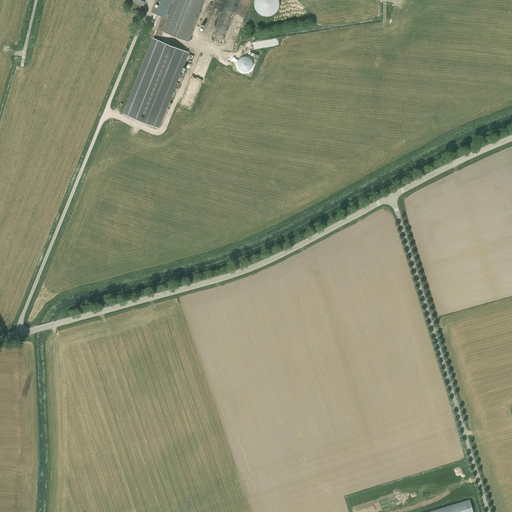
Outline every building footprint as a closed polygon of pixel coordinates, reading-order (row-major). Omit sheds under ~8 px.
[(203,0),(155,0),(151,12),(166,18),(173,0),(174,0),(176,0),(163,31),(187,41),(203,0)] [(254,0),(254,2),(254,3),(254,5),(254,6),(255,8),(256,9),(257,11),(258,12),(259,13),(260,14),(261,15),(263,15),(264,16),(266,16),(268,16),(269,16),(270,15),(272,15),(273,14),(274,13),(276,12),(277,10),(278,9),(278,8),(278,7),(279,5),(279,4),(279,2),(278,0),(254,0)] [(153,37),(123,113),(158,127),(188,51),(153,37)] [(238,60),(233,58),(232,60),(237,62),(237,63),(237,64),(237,65),(237,66),(238,67),(238,68),(238,69),(239,69),(239,70),(240,70),(240,71),(241,71),(242,71),(242,72),(243,72),(244,72),(245,72),(246,72),(247,72),(248,72),(249,71),(250,70),(251,70),(251,69),(252,68),(252,67),(253,66),(253,65),(253,64),(253,63),(252,62),(252,61),(252,60),(251,60),(251,59),(250,59),(250,58),(249,58),(248,57),(247,57),(246,57),(245,56),(244,56),(244,57),(243,57),(242,57),(241,58),(240,58),(240,59),(239,59),(239,60),(238,60)] [(472,511),(469,499),(425,511),(472,511)]
